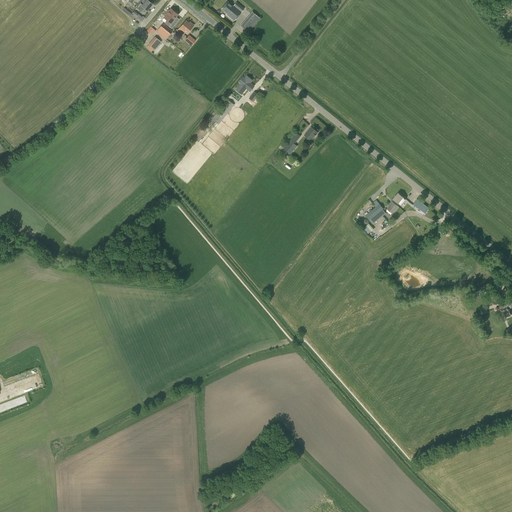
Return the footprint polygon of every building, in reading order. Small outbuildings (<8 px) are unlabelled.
[(147,10),(152,4),(149,1),(150,1),(149,0),(143,0),(142,2),(144,3),(142,4),(140,3),(136,7),(141,11),(144,8),(147,10)] [(233,6),(227,1),(221,9),(227,13),(227,14),(234,20),(244,8),(236,2),(233,6)] [(168,26),(170,23),(178,14),(171,8),(167,13),(166,13),(164,15),(165,16),(164,17),(167,20),(165,23),(168,26)] [(248,32),(260,18),(252,11),(240,26),(248,32)] [(189,23),(185,20),(178,29),(181,31),(182,30),(187,33),(193,25),(190,22),(189,23)] [(152,35),(158,27),(153,23),(147,31),(152,35)] [(165,39),(172,31),(162,23),(156,31),(165,39)] [(191,45),(195,40),(189,35),(185,40),(191,45)] [(160,41),(155,37),(149,45),(153,49),(160,41)] [(244,90),(252,80),(247,76),(239,86),(244,90)] [(237,103),(243,96),(236,90),(230,96),(228,99),(212,119),(218,124),(234,105),(230,101),(232,98),(237,103)] [(253,102),(259,95),(254,91),(248,98),(253,102)] [(311,140),(318,132),(311,127),(304,135),(311,140)] [(296,132),(283,148),(288,151),(300,136),(296,132)] [(392,201),(397,205),(404,197),(398,193),(393,199),(394,199),(392,201)] [(413,203),(418,208),(422,202),(417,198),(413,203)] [(381,216),(385,213),(382,210),(383,209),(377,201),(373,204),(376,207),(365,215),(370,220),(373,217),(375,220),(380,216),(381,216)] [(397,205),(392,201),(389,205),(390,205),(387,208),(392,213),(398,206),(397,205)] [(369,223),(366,225),(370,232),(374,230),(369,223)] [(511,308),(511,307),(511,294),(499,300),(502,309),(511,306),(511,308)]
